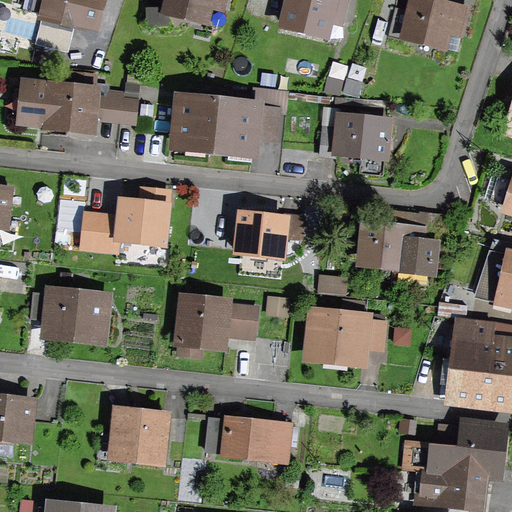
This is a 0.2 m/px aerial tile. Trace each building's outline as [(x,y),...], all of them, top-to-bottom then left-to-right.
[(42,16),(95,29),(101,0),(30,0),(29,7),(44,11),(42,16)] [(167,24),(166,12),(205,21),(210,0),(217,0),(224,2),(223,0),(168,0),(166,11),(148,12),(149,25),(167,24)] [(324,35),(330,12),(343,15),(346,0),(290,0),(285,26),(324,35)] [(405,38),(456,50),(466,11),(423,0),(413,0),(410,12),(395,8),(388,37),(404,41),(405,38)] [(26,124),(92,132),(96,91),(94,91),(95,78),(72,76),(71,89),(31,85),(26,124)] [(328,80),(324,92),(340,96),(343,84),(328,80)] [(347,82),(343,93),(358,98),(361,86),(347,82)] [(126,85),(125,100),(137,101),(139,86),(126,85)] [(251,162),(254,137),(276,139),(278,110),(286,111),(288,92),(253,88),(251,108),(181,100),(177,140),(207,143),(207,149),(229,151),(228,160),(251,162)] [(335,98),(335,104),(363,106),(363,100),(335,98)] [(511,100),(505,99),(495,131),(511,136),(511,100)] [(336,158),(337,154),(384,159),(388,122),(340,118),(339,130),(324,128),(321,156),(336,158)] [(0,189),(0,227),(6,228),(10,190),(0,189)] [(124,190),(118,240),(162,245),(168,196),(170,196),(170,195),(124,190)] [(87,242),(112,245),(115,217),(90,215),(87,242)] [(241,215),(237,253),(282,258),(285,230),(302,232),(304,218),(285,216),(284,220),(241,215)] [(427,271),(428,268),(446,270),(449,242),(435,240),(434,245),(419,243),(422,234),(366,228),(362,261),(408,266),(408,269),(427,271)] [(511,304),(511,255),(510,255),(511,248),(511,244),(494,241),(476,296),(511,304)] [(30,320),(44,322),(47,295),(33,293),(30,320)] [(269,294),(268,312),(289,314),(291,296),(269,294)] [(53,295),(49,333),(99,338),(103,300),(53,295)] [(221,344),(222,335),(252,338),(255,310),(185,302),(179,353),(200,355),(202,342),(221,344)] [(438,316),(465,320),(467,306),(439,302),(438,316)] [(361,362),(362,349),(382,351),(385,323),(365,321),(365,319),(314,314),(310,356),(361,362)] [(494,324),(460,320),(455,361),(511,368),(511,340),(492,338),(494,324)] [(449,401),(508,408),(511,378),(511,368),(455,361),(447,360),(444,384),(451,385),(449,401)] [(0,438),(28,441),(32,402),(0,398),(0,438)] [(117,411),(112,454),(162,459),(167,416),(157,415),(157,409),(150,408),(149,414),(117,411)] [(209,420),(206,454),(286,462),(290,426),(228,420),(228,422),(209,420)] [(406,441),(404,470),(430,474),(484,478),(485,473),(495,474),(500,431),(462,427),(461,428),(440,426),(438,445),(406,441)] [(473,506),(481,506),(484,478),(430,474),(429,486),(418,485),(417,500),(443,503),(443,508),(472,511),(473,506)]
